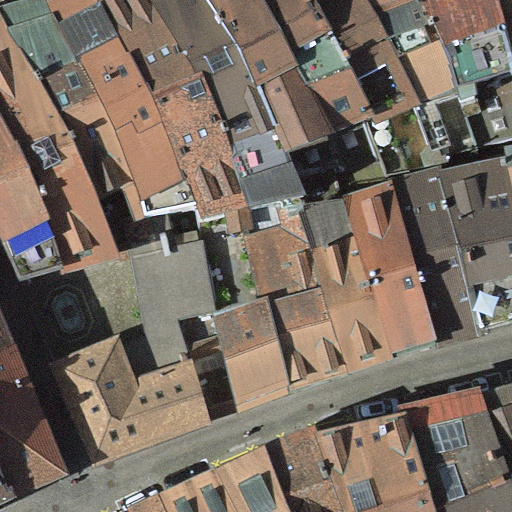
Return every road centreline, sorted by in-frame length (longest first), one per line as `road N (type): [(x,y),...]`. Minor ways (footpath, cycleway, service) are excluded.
road 1 (residential): [(101,491),(355,383),(511,349)]
road 2 (residential): [(0,269),(101,491)]
